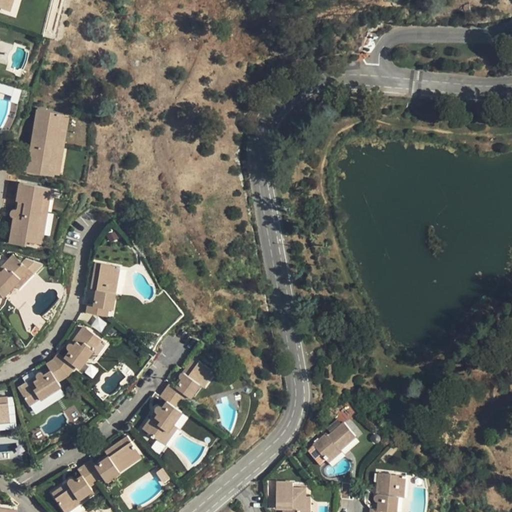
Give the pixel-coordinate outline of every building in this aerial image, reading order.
[(63,177),(73,116),(41,109),(30,171),(63,177)] [(17,219),(12,243),(28,246),(29,241),(43,243),(44,234),(48,235),(55,197),(51,197),(53,189),(23,183),(19,209),(17,209),(14,210),(13,212),(13,213),(13,216),(14,218),(15,219),(17,219)] [(29,241),(28,246),(46,249),(48,235),(44,234),(43,243),(29,241)] [(0,295),(1,295),(3,297),(15,288),(32,274),(19,258),(7,267),(2,271),(0,270),(0,295)] [(90,304),(89,313),(110,317),(111,309),(116,309),(120,284),(114,283),(116,267),(98,265),(94,290),(99,290),(96,306),(90,304)] [(122,268),(116,267),(114,283),(120,284),(122,268)] [(36,279),(32,274),(15,288),(20,293),(36,279)] [(61,352),(55,359),(70,375),(77,367),(80,369),(90,358),(105,342),(89,329),(75,344),(73,344),(72,344),(71,344),(70,345),(70,346),(69,349),(70,350),(71,352),(67,358),(61,352)] [(109,346),(105,342),(90,358),(94,362),(109,346)] [(168,390),(186,403),(191,395),(193,397),(204,385),(202,383),(213,368),(199,357),(186,373),(185,373),(183,374),(181,375),(180,376),(181,377),(185,380),(179,387),(173,383),(168,390)] [(24,391),(38,406),(59,389),(65,383),(62,381),(70,375),(55,359),(48,364),(54,370),(48,374),(47,373),(45,372),(43,372),(41,373),(40,374),(40,375),(40,378),(24,391)] [(218,371),(213,368),(202,383),(204,385),(206,387),(218,371)] [(59,389),(38,406),(42,411),(63,393),(59,389)] [(146,429),(162,441),(175,424),(184,411),(181,409),(186,403),(168,390),(163,396),(170,402),(165,408),(163,407),(161,406),(160,406),(158,407),(157,408),(157,410),(157,411),(158,412),(146,429)] [(0,414),(11,414),(10,395),(0,395),(0,414)] [(329,433),(315,445),(327,458),(336,450),(335,448),(339,445),(343,449),(359,435),(347,422),(331,435),(329,433)] [(180,428),(175,424),(162,441),(168,445),(180,428)] [(88,464),(100,482),(107,477),(110,481),(131,466),(127,461),(140,452),(129,437),(109,451),(112,457),(99,465),(95,460),(88,464)] [(336,450),(327,458),(331,462),(344,451),(343,449),(339,445),(335,448),(336,450)] [(143,457),(140,452),(127,461),(131,466),(143,457)] [(55,492),(65,508),(81,497),(82,498),(95,489),(93,486),(100,482),(88,464),(80,469),(86,476),(79,481),(77,478),(76,477),(74,477),(73,477),(71,478),(70,479),(70,480),(70,482),(55,492)] [(402,473),(380,471),(378,487),(382,488),(382,492),(380,492),(379,492),(378,492),(377,494),(377,495),(376,496),(376,497),(377,499),(378,499),(379,500),(381,500),(380,507),(372,506),(371,511),(393,511),(394,509),(398,509),(399,497),(402,473)] [(408,474),(402,473),(399,497),(406,498),(408,474)] [(299,485),(283,485),(282,511),(289,511),(308,511),(309,498),(309,490),(299,490),(299,485)] [(82,498),(81,497),(65,508),(68,511),(69,511),(85,502),(82,498)]
